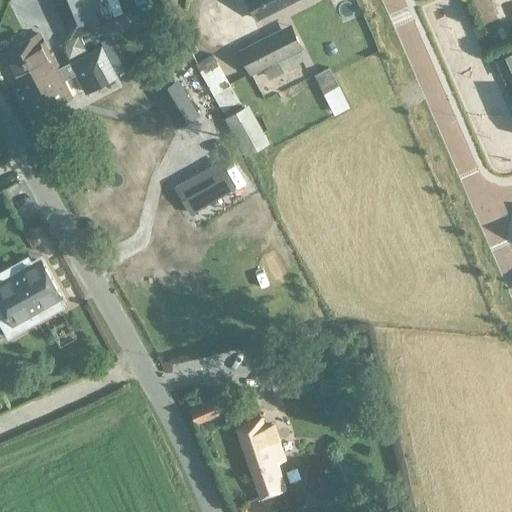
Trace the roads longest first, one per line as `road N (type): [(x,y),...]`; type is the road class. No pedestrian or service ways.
road 1 (unclassified): [(211,511),(141,363),(0,113)]
road 2 (residential): [(484,206),(393,0)]
